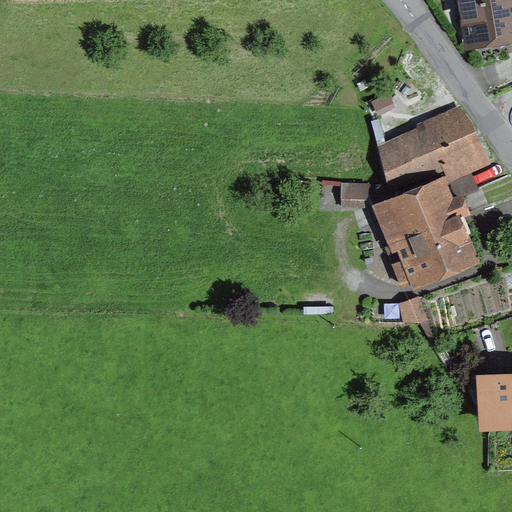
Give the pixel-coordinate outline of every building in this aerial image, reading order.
[(511,0),(463,0),(471,42),(511,34),(511,0)] [(380,150),(389,189),(443,168),(449,182),(489,164),(483,149),(478,152),(460,114),(380,150)] [(368,199),(369,177),(346,176),(344,197),(368,199)] [(375,204),(392,245),(387,246),(403,285),(467,259),(450,219),(466,213),(459,196),(443,202),(434,180),(375,204)] [(306,291),(305,312),(334,313),(335,292),(306,291)] [(401,303),(406,322),(421,322),(418,296),(401,303)] [(511,419),(511,377),(466,381),(476,403),(485,404),(485,421),(511,419)]
